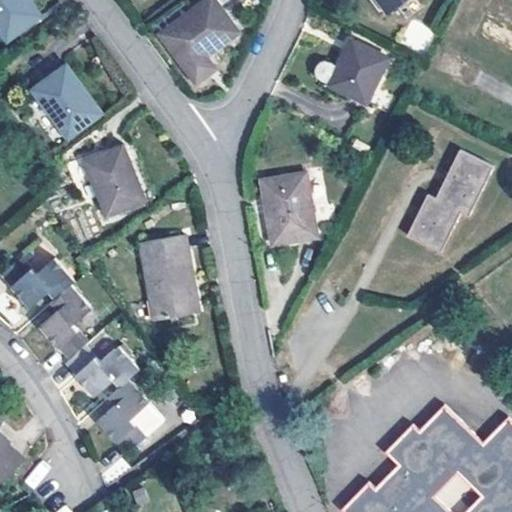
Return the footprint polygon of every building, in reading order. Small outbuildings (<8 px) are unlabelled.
[(0,0),(0,24),(9,37),(44,12),(34,0),(0,0)] [(218,0),(206,0),(161,32),(196,81),(209,72),(207,70),(214,65),(206,54),(240,30),(218,0)] [(408,0),(383,0),(392,11),(408,0)] [(354,38),(342,64),(335,60),(330,59),(325,61),(322,65),(321,69),(322,74),(325,79),(333,82),(368,99),(390,56),(354,38)] [(69,134),(103,110),(69,63),(35,86),(69,134)] [(107,214),(147,198),(124,143),(86,159),(107,214)] [(472,213),(495,166),(461,150),(438,195),(430,191),(409,233),(444,250),(464,209),(472,213)] [(275,239),(320,232),(310,169),(265,177),(275,239)] [(190,279),(199,277),(190,231),(142,241),(157,317),(195,311),(190,279)] [(74,281),(78,278),(58,254),(41,269),(26,254),(4,271),(35,305),(50,291),(55,297),(74,281)] [(205,310),(199,277),(190,279),(195,311),(205,310)] [(90,342),(95,338),(79,320),(96,305),(74,281),(55,297),(52,300),(59,308),(42,324),(73,358),(90,342)] [(134,375),(145,366),(122,342),(103,358),(90,342),(73,358),(69,361),(99,394),(118,379),(123,385),(134,375)] [(155,402),(134,375),(123,385),(112,395),(117,402),(101,417),(133,452),(152,434),(138,418),(155,402)] [(373,480),(346,507),(351,511),(511,511),(511,414),(485,440),(448,402),(421,428),(417,423),(390,449),(402,462),(378,485),(373,480)] [(0,468),(9,478),(28,457),(11,442),(0,453),(0,427),(6,420),(0,414),(0,468)] [(112,483),(128,463),(117,454),(101,474),(112,483)] [(35,488),(50,467),(40,460),(24,481),(35,488)]
